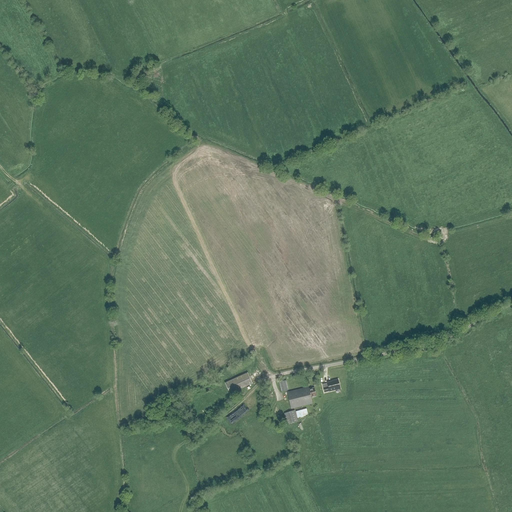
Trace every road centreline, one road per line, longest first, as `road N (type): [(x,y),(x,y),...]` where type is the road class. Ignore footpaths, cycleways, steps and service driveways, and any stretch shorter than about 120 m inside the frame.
road 1 (unclassified): [(267,378),(443,340),(511,305)]
road 2 (track): [(0,166),(113,264)]
